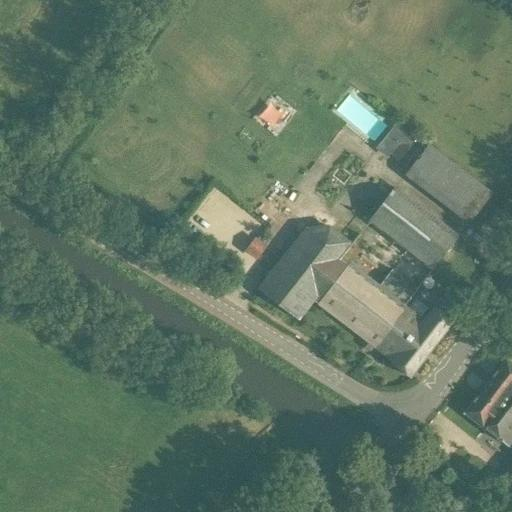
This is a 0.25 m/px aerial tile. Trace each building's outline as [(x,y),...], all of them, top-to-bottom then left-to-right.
[(405,137),(390,155),(399,162),(414,143),(405,137)] [(491,194),(428,145),(409,169),(404,176),(468,225),(491,194)] [(394,188),(367,223),(430,271),(457,237),(394,188)] [(431,312),(411,297),(416,289),(391,270),(379,286),(340,256),(350,245),(327,227),(305,230),(258,291),(297,321),(313,301),(392,362),(391,364),(409,378),(452,323),(434,308),(431,312)] [(255,259),(263,248),(253,241),(245,252),(255,259)] [(511,440),(511,367),(505,361),(464,414),(507,447),(511,440)] [(511,466),(500,482),(511,491),(511,466)]
